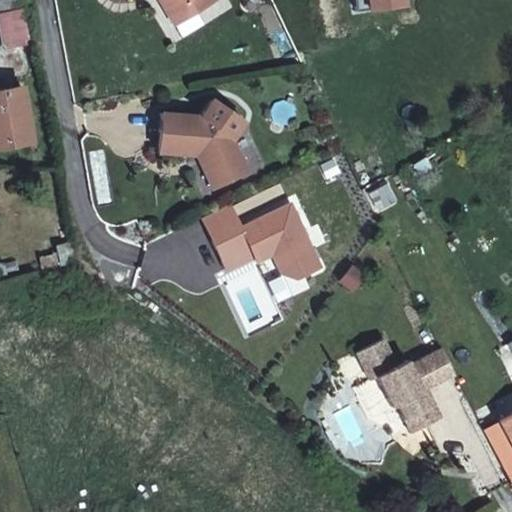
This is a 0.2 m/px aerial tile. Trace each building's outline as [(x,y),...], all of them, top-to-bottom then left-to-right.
[(12,0),(0,0),(0,8),(14,6),(12,0)] [(209,0),(159,0),(156,3),(168,22),(189,9),(194,17),(213,5),(209,0)] [(189,9),(168,22),(174,31),(194,17),(189,9)] [(22,13),(0,17),(0,38),(1,45),(27,41),(22,13)] [(22,89),(0,92),(0,145),(32,139),(22,89)] [(163,124),(160,161),(197,164),(206,164),(219,193),(246,180),(231,147),(243,131),(213,110),(201,127),(163,124)] [(206,164),(197,164),(213,196),(219,193),(206,164)] [(347,266),(337,281),(352,292),(363,277),(347,266)] [(453,381),(439,356),(408,372),(405,368),(395,373),(381,347),(354,360),(367,387),(375,384),(389,414),(394,411),(408,440),(439,424),(429,403),(424,405),(421,398),(453,381)] [(511,415),(498,423),(511,449),(511,415)]
